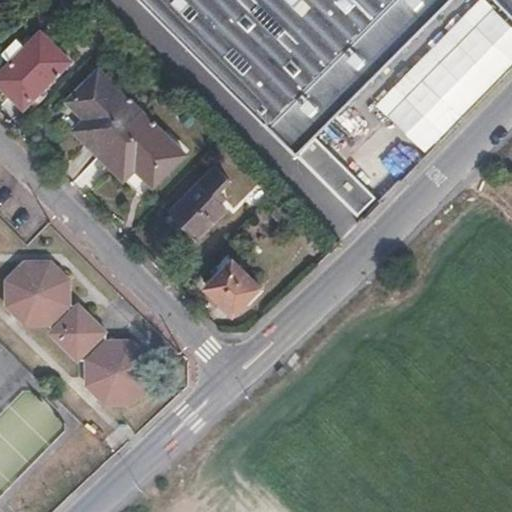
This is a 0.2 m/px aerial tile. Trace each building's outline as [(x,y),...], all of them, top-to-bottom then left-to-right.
[(511,0),(140,0),(298,157),(317,138),(456,0),(499,0),(495,4),(511,19),(511,0)] [(0,74),(0,87),(22,109),(69,62),(41,33),(27,47),(20,40),(4,57),(11,64),(0,74)] [(100,155),(142,112),(99,69),(56,112),(100,155)] [(185,155),(142,112),(100,155),(142,197),(185,155)] [(378,199),(317,138),(298,157),(359,217),(378,199)] [(170,207),(216,166),(208,157),(162,199),(170,207)] [(172,211),(205,246),(232,219),(221,208),(223,206),(215,198),(231,183),(216,168),(172,211)] [(373,274),(387,261),(375,249),(361,262),(373,274)] [(148,381),(147,356),(126,335),(101,336),(104,332),(74,302),(72,300),(69,304),(69,279),(47,258),(23,258),(2,279),(2,305),(23,326),(48,325),(45,329),(77,361),(80,357),(80,382),(102,403),(126,403),(148,381)] [(207,287),(234,315),(262,286),(234,259),(207,287)] [(373,274),(361,262),(355,268),(366,280),(373,274)]
